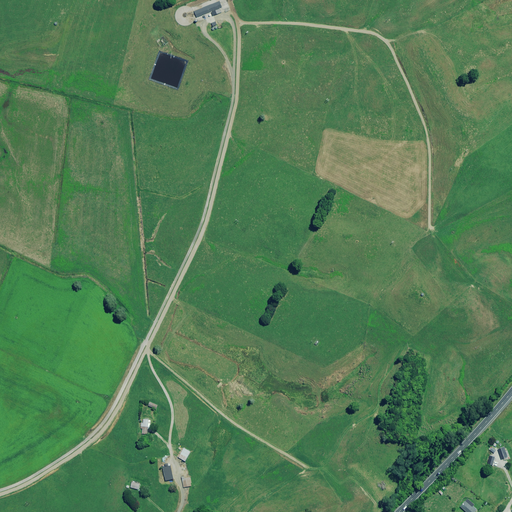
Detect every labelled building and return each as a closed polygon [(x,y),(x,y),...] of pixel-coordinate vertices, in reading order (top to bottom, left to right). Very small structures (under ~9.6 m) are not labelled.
[(222,7),(220,1),(194,11),(197,17),(222,7)] [(146,418),(146,420),(144,419),(143,423),(141,423),(141,429),(143,429),(142,434),(147,434),(148,429),(150,429),(151,420),(149,420),(149,419),(146,418)] [(508,457),(504,447),(498,449),(502,459),(508,457)] [(191,452),(184,448),(179,458),(185,461),(191,452)] [(174,479),(171,465),(163,467),(166,481),(174,479)] [(192,486),(191,478),(182,479),(184,488),(192,486)] [(475,511),(476,511),(465,502),(460,507),(466,511),(475,511)]
